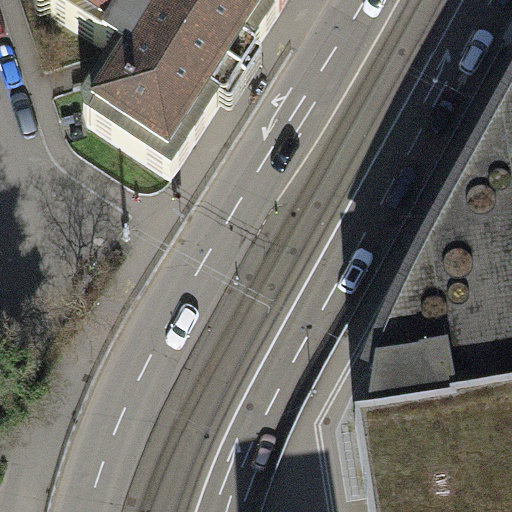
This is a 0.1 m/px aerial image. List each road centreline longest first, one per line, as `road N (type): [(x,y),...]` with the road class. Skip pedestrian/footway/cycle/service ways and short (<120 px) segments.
road 1 (primary): [(364,0),(144,369),(89,511)]
road 2 (primary): [(227,511),(280,384),(491,0)]
road 3 (residential): [(0,136),(41,260)]
